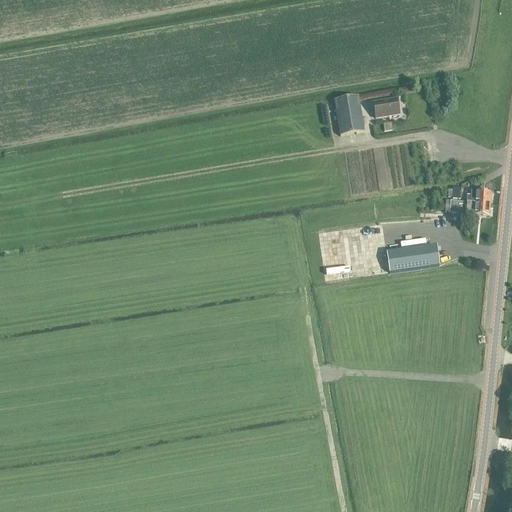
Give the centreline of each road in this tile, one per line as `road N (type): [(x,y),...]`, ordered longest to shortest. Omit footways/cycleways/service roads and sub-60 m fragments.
road 1 (tertiary): [(511,165),(473,511)]
road 2 (track): [(318,372),(491,382)]
road 3 (track): [(343,511),(318,372)]
